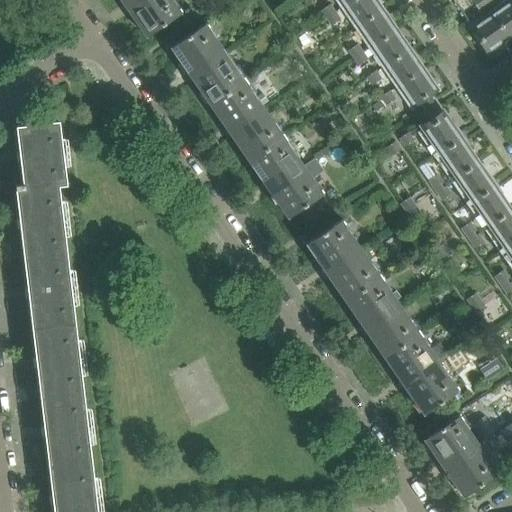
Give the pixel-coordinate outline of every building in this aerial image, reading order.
[(171,0),(120,0),(146,37),(180,14),(171,0)] [(335,0),(341,8),(353,0),(335,0)] [(353,0),(341,8),(355,28),(382,9),(381,7),(381,5),(377,0),(353,0)] [(482,0),(474,0),(473,1),(479,9),(486,5),(482,0)] [(511,0),(506,0),(490,11),(509,38),(511,36),(511,0)] [(330,6),(321,11),(326,18),(335,13),(330,6)] [(382,9),(355,28),(369,48),(396,29),(390,20),(390,18),(386,12),(383,11),(382,9)] [(490,11),(470,25),(489,52),(491,51),(494,51),(499,47),(501,44),(509,38),(490,11)] [(335,13),(326,18),(331,25),(339,19),(335,13)] [(170,47),(209,104),(244,81),(205,24),(170,47)] [(396,29),(369,48),(382,68),(409,49),(408,47),(408,44),(404,39),(402,38),(396,29)] [(305,33),(298,38),(303,46),(310,41),(305,33)] [(357,45),(349,51),(354,58),(362,52),(357,45)] [(409,49),(382,68),(396,87),(423,69),(421,66),(421,64),(418,58),(415,57),(409,49)] [(362,52),(354,58),(358,65),(367,59),(362,52)] [(430,93),(437,89),(435,86),(435,84),(431,78),(429,77),(423,69),(396,87),(409,107),(418,101),(424,110),(426,112),(437,103),(436,101),(430,93)] [(376,72),(368,78),(372,85),(380,79),(376,72)] [(209,104),(248,161),(283,137),(244,81),(209,104)] [(344,81),(332,89),(338,97),(349,89),(344,81)] [(390,92),(381,98),(386,104),(394,99),(390,92)] [(380,100),(371,105),(377,114),(385,108),(380,100)] [(432,121),(417,132),(434,157),(461,138),(452,126),(452,123),(449,118),(446,117),(437,103),(426,112),(432,121)] [(59,122),(16,127),(19,152),(19,154),(22,153),(23,163),(20,163),(20,164),(21,164),(23,184),(23,189),(58,185),(58,186),(66,185),(59,122)] [(408,134),(400,139),(405,146),(413,140),(408,134)] [(283,137),(248,161),(287,217),(322,194),(283,137)] [(461,138),(434,157),(450,181),(477,162),(475,159),(475,156),(471,151),(469,150),(461,138)] [(395,143),(387,148),(392,155),(400,150),(395,143)] [(450,181),(467,205),(494,186),(485,173),(485,171),(481,165),(479,164),(477,162),(450,181)] [(437,175),(429,181),(434,188),(442,182),(437,175)] [(19,219),(18,219),(19,220),(21,219),(23,229),(20,229),(20,231),(24,259),(66,254),(58,186),(58,185),(23,189),(23,184),(15,185),(19,219)] [(467,205),(483,229),(510,210),(508,207),(508,204),(505,199),(502,198),(494,186),(467,205)] [(446,187),(437,193),(442,200),(450,194),(446,187)] [(401,204),(406,211),(414,205),(410,199),(401,204)] [(414,205),(406,211),(411,218),(419,212),(414,205)] [(511,212),(510,210),(483,229),(500,253),(511,243),(511,212)] [(340,220),(306,244),(345,300),(379,277),(340,220)] [(470,223),(462,229),(467,236),(475,230),(470,223)] [(478,235),(470,241),(475,248),(483,242),(478,235)] [(511,243),(500,253),(511,270),(511,243)] [(442,246),(434,252),(439,259),(447,253),(442,246)] [(452,260),(447,253),(439,259),(444,266),(452,260)] [(27,287),(27,288),(27,289),(30,288),(31,298),(28,298),(28,300),(32,328),(75,323),(66,254),(24,259),(27,287)] [(504,271),(495,277),(500,284),(508,278),(504,271)] [(345,300),(384,357),(418,334),(379,277),(345,300)] [(511,283),(503,289),(508,296),(511,293),(511,283)] [(476,294),(467,300),(472,307),(480,301),(476,294)] [(485,308),(480,301),(472,307),(477,314),(485,308)] [(35,357),(35,358),(38,358),(39,368),(36,368),(36,369),(37,369),(40,398),(83,393),(75,323),(32,328),(35,357)] [(457,390),(418,334),(384,357),(423,414),(434,406),(449,396),(457,390)] [(47,437),(44,437),(45,438),(48,467),(91,462),(83,393),(40,398),(44,426),(43,426),(43,427),(46,427),(47,437)] [(449,396),(434,406),(438,411),(445,407),(446,408),(454,403),(449,396)] [(458,416),(424,440),(463,497),(497,473),(458,416)] [(55,506),(53,506),(53,507),(53,511),(96,511),(91,462),(48,467),(52,495),(51,495),(51,496),(54,496),(55,506)]
